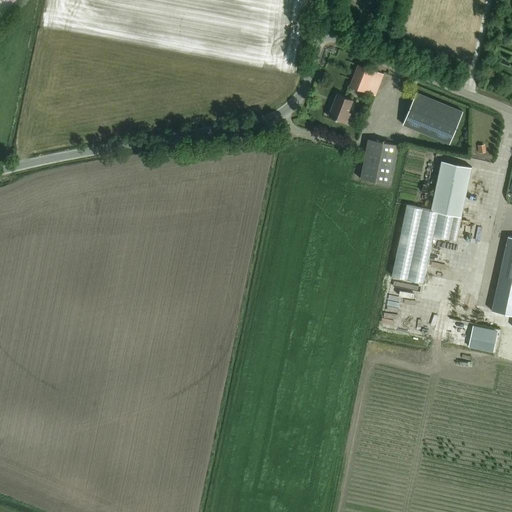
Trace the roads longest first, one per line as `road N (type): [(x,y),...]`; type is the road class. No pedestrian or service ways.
road 1 (unclassified): [(0,173),(273,117),(295,103),(310,78),(322,32)]
road 2 (unclassified): [(511,108),(322,32)]
